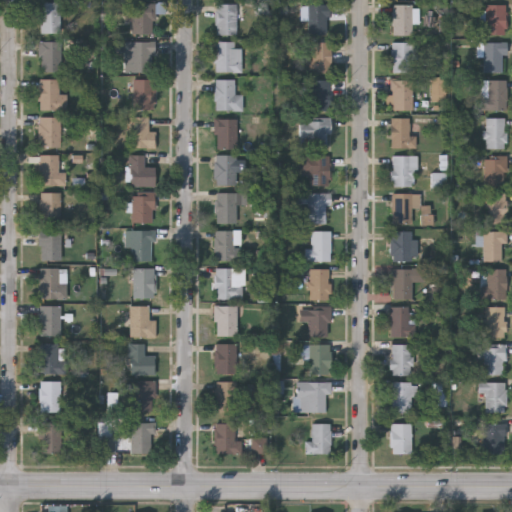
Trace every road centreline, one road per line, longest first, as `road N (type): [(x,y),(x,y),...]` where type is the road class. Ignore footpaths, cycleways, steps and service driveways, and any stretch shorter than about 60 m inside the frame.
road 1 (secondary): [(511,487),(0,485)]
road 2 (residential): [(14,0),(12,511)]
road 3 (residential): [(362,0),(363,511)]
road 4 (residential): [(187,0),(188,511)]
